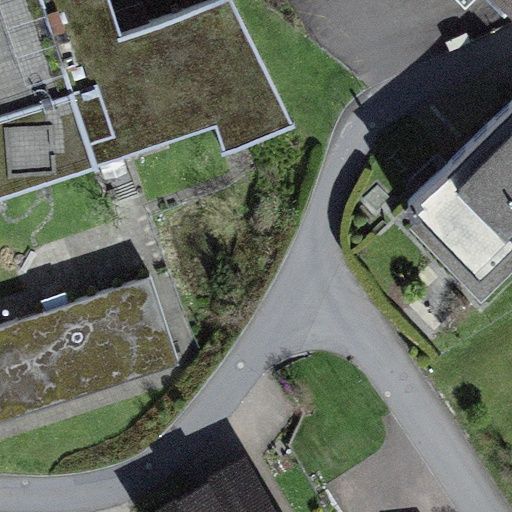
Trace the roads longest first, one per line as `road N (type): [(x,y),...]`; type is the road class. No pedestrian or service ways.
road 1 (residential): [(292,294),(184,443),(148,473),(66,496),(0,494)]
road 2 (residential): [(511,39),(370,115),(352,140),(292,294)]
road 3 (residential): [(292,294),(379,357),(477,511)]
